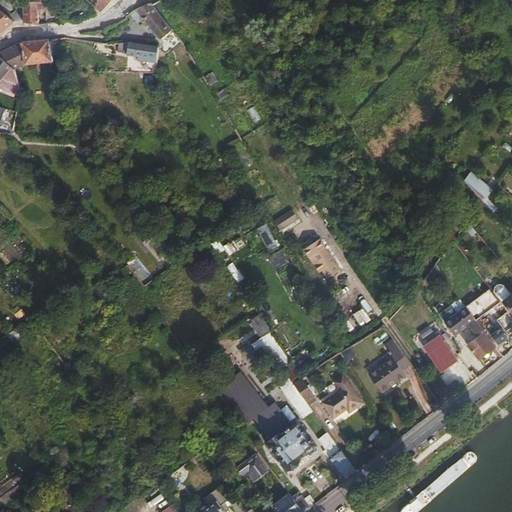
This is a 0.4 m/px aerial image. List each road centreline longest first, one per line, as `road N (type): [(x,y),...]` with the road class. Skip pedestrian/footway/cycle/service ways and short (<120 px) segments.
road 1 (track): [(385,319),(437,257),(295,39),(213,90)]
road 2 (track): [(348,343),(262,202),(177,258)]
road 3 (secondary): [(511,361),(322,511)]
road 4 (residential): [(126,1),(102,19),(0,43)]
